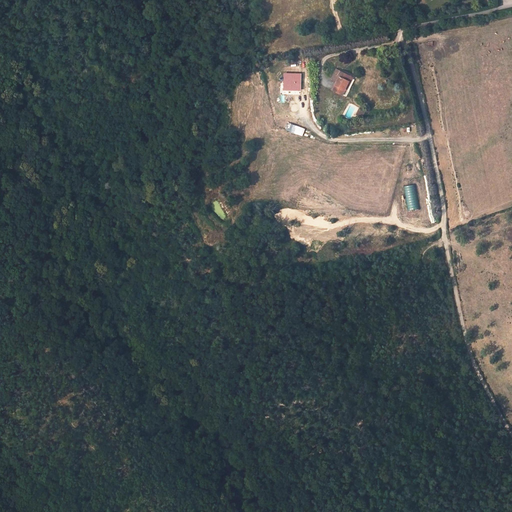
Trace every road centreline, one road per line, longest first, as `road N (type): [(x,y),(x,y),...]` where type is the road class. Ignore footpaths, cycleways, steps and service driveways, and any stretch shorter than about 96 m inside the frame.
road 1 (residential): [(404,0),(398,35),(422,98),(443,228)]
road 2 (track): [(511,433),(474,362),(443,228)]
